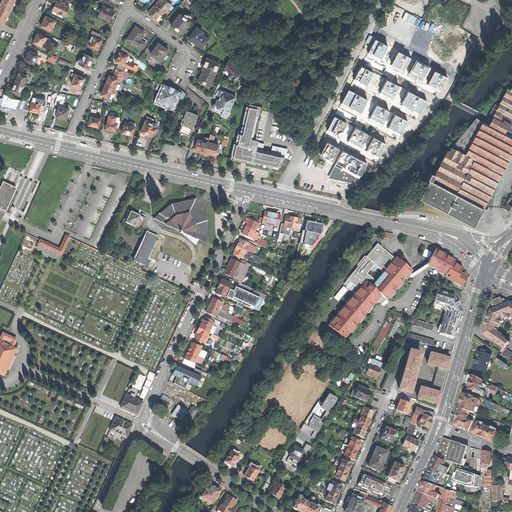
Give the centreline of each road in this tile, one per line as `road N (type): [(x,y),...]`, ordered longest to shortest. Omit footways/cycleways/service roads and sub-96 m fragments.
road 1 (residential): [(248,188),(142,423),(276,511)]
road 2 (secondary): [(65,144),(248,188)]
road 3 (residential): [(304,145),(381,0)]
road 4 (residential): [(65,144),(126,10)]
road 5 (secondary): [(480,289),(439,428)]
road 6 (secondary): [(286,198),(424,227)]
road 7 (residential): [(337,511),(385,400)]
